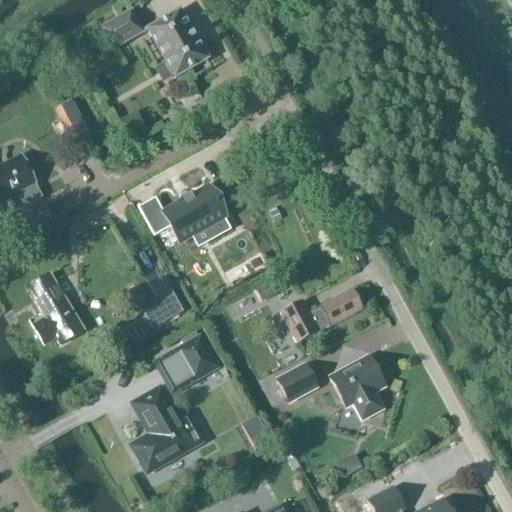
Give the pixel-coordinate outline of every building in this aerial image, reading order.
[(146,32),(175,81),(207,62),(179,13),(146,32)] [(100,31),(112,52),(143,35),(130,14),(100,31)] [(176,110),(161,119),(168,131),(183,122),(176,110)] [(0,168),(0,209),(5,219),(23,210),(16,198),(36,187),(20,158),(0,168)] [(179,246),(206,231),(212,242),(229,232),(223,222),(225,221),(207,189),(163,214),(155,200),(137,210),(153,239),(170,230),(179,246)] [(277,212),(270,215),(273,224),(281,221),(277,212)] [(60,348),(83,334),(49,278),(26,291),(44,321),(32,329),(44,348),(56,341),(60,348)] [(329,330),(361,313),(351,293),(319,310),(308,316),(302,304),(280,315),(296,347),(318,336),(317,335),(329,329),(329,330)] [(153,332),(183,315),(171,294),(141,310),(153,332)] [(215,371),(199,341),(177,354),(194,383),(215,371)] [(354,405),(364,422),(383,411),(374,395),(385,388),(369,360),(330,381),(346,409),(354,405)] [(305,368),(277,383),(289,404),(317,389),(305,368)] [(147,475),(191,450),(200,445),(185,420),(177,425),(159,393),(133,408),(151,439),(132,449),(147,475)] [(293,461),(287,465),(292,474),(298,470),(293,461)] [(403,511),(404,511),(393,491),(366,505),(370,511),(440,511),(438,507),(427,511),(403,511)]
